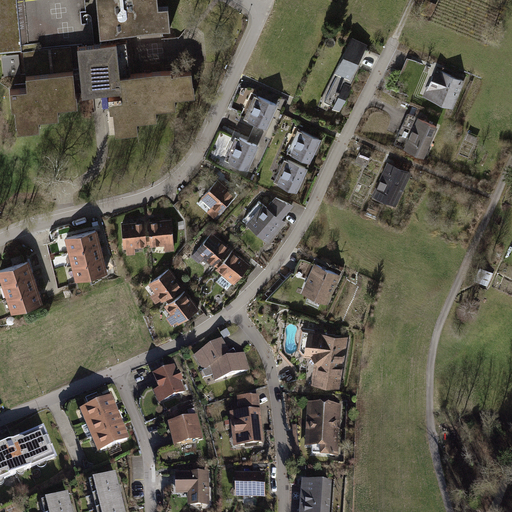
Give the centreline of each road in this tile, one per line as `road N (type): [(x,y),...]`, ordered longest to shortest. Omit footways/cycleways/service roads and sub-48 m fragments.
road 1 (residential): [(0,241),(154,193),(179,175),(196,156),(263,9),(246,0)]
road 2 (residential): [(451,511),(425,428),(430,340),(511,154)]
road 3 (residential): [(232,307),(301,228),(391,38)]
road 4 (residential): [(283,511),(273,378),(257,338),(232,307)]
road 5 (residential): [(152,511),(151,453),(115,371)]
road 6 (residential): [(115,371),(197,333),(232,307)]
road 7 (residential): [(0,420),(115,371)]
